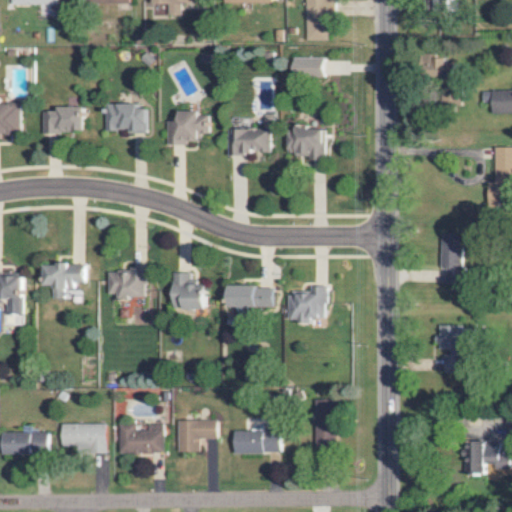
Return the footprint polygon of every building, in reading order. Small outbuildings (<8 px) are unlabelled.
[(154,0),(154,3),(171,4),(170,14),(183,15),(183,3),(205,4),(205,0),(154,0)] [(308,0),(309,40),(330,39),(330,17),(338,17),(337,0),(308,0)] [(328,76),(329,58),(297,57),(296,75),(328,76)] [(511,112),(511,89),(494,89),(494,112),(511,112)] [(151,108),(143,108),(143,103),(106,103),(107,130),(151,130),(151,108)] [(0,138),(3,139),(3,133),(24,132),(24,104),(0,104),(0,138)] [(90,132),(90,109),(45,108),(44,131),(90,132)] [(212,133),(213,112),(183,111),(182,121),(168,120),(167,144),(195,145),(195,140),(205,141),(205,133),(212,133)] [(328,158),(330,117),(321,117),(321,128),(288,127),(288,151),(298,151),(297,157),(328,158)] [(229,154),(259,155),(259,151),(274,151),(275,129),(230,128),(229,154)] [(511,147),(497,147),(497,183),(490,183),(490,206),(511,206),(511,147)] [(442,267),(446,267),(447,285),(464,285),(464,234),(442,234),(442,267)] [(53,299),(65,298),(65,289),(77,289),(76,283),(88,282),(88,264),(44,265),(44,285),(53,285),(53,299)] [(147,297),(146,266),(121,267),(121,272),(109,272),(109,297),(147,297)] [(8,314),(27,314),(26,272),(0,272),(0,298),(8,298),(8,314)] [(210,309),(211,282),(191,281),(191,273),(178,273),(176,308),(210,309)] [(276,285),(229,286),(230,307),(237,307),(237,317),(250,317),(250,307),(276,307),(276,285)] [(328,317),(327,286),(311,286),(312,291),(287,292),(288,323),(310,322),(310,317),(328,317)] [(219,420),(179,420),(179,451),(200,452),(200,438),(219,438),(219,420)] [(63,424),(63,447),(79,446),(79,453),(108,452),(107,423),(63,424)] [(165,452),(164,423),(148,423),(148,429),(137,430),(137,424),(119,424),(119,453),(165,452)] [(234,453),(281,452),(280,431),(233,432),(234,453)] [(2,454),(50,453),(50,432),(2,433),(2,454)] [(511,468),(511,444),(481,445),(481,472),(490,472),(490,463),(498,463),(498,468),(511,468)]
